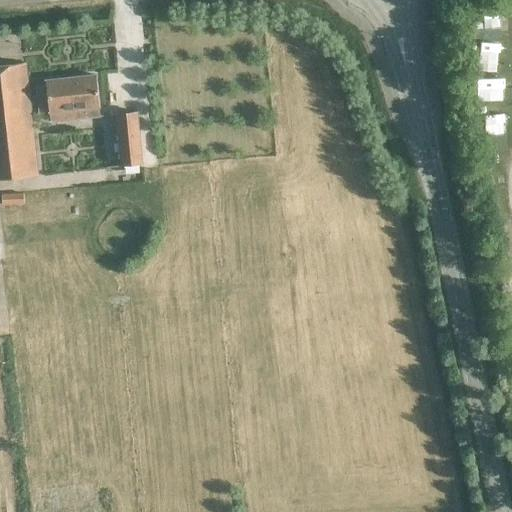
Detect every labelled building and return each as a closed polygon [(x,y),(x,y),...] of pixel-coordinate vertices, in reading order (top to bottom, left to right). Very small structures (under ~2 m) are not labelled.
[(44,29),(46,47),(86,43),(84,25),(44,29)] [(0,177),(37,174),(25,61),(0,64),(0,177)] [(49,110),(87,106),(84,75),(45,79),(49,110)] [(140,163),(135,111),(116,113),(121,165),(140,163)] [(22,194),(0,193),(0,204),(22,204),(22,194)]
